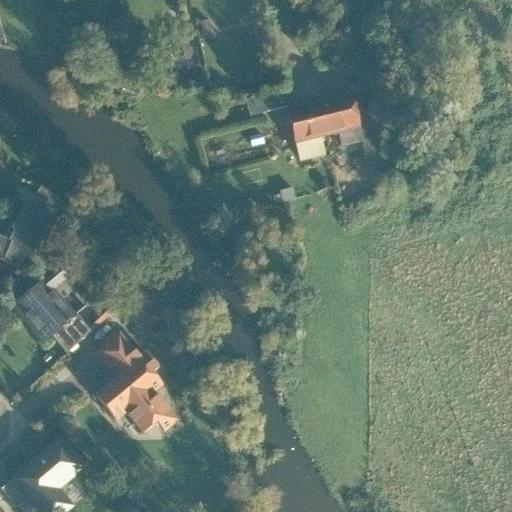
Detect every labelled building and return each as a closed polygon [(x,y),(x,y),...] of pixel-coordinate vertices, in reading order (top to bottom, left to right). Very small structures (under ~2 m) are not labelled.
[(352,98),(288,113),(296,148),(358,131),(366,162),(386,157),(375,109),(356,114),(352,98)] [(0,262),(19,269),(64,206),(41,192),(12,231),(13,233),(9,244),(0,240),(0,262)] [(75,319),(45,285),(14,312),(44,346),(75,319)] [(185,418),(130,351),(99,377),(101,379),(85,392),(105,417),(121,404),(155,443),(185,418)] [(60,441),(9,484),(33,511),(74,511),(79,508),(64,491),(86,471),(60,441)]
